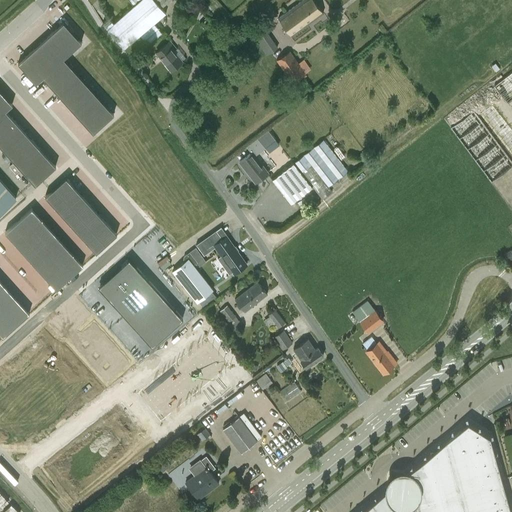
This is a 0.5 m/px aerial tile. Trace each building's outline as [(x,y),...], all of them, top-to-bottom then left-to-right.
[(155,23),(161,17),(165,14),(168,11),(163,6),(170,0),(129,0),(134,4),(115,21),(110,16),(103,23),(108,28),(125,48),(126,48),(140,35),(150,45),(164,33),(155,23)] [(313,0),(302,0),(279,18),(292,36),(323,12),(313,0)] [(115,115),(65,59),(83,43),(65,23),(19,64),(37,84),(44,78),(94,134),(115,115)] [(255,39),(267,55),(278,47),(267,31),(255,39)] [(156,52),(170,71),(182,62),(173,50),(176,48),(170,41),(156,52)] [(276,60),(293,85),(307,75),(290,51),(276,60)] [(511,68),(489,83),(500,100),(511,92),(511,68)] [(12,104),(0,90),(0,145),(35,185),(56,166),(6,110),(12,104)] [(476,109),(451,127),(491,183),(497,179),(509,196),(511,193),(511,120),(498,101),(479,114),(476,109)] [(292,203),(313,186),(323,199),(333,191),(329,186),(349,171),(324,139),(294,162),(273,179),(292,203)] [(240,162),(255,182),(268,173),(255,155),(252,152),(251,153),(240,162)] [(66,177),(45,196),(96,252),(117,233),(66,177)] [(0,212),(16,198),(0,179),(0,212)] [(32,208),(5,232),(56,289),(83,264),(32,208)] [(234,273),(246,264),(226,236),(222,239),(216,230),(196,244),(204,255),(215,247),(221,255),(217,257),(229,274),(233,271),(234,273)] [(171,270),(196,302),(213,289),(194,264),(197,261),(189,251),(183,256),(185,259),(171,270)] [(152,345),(183,318),(129,259),(99,286),(152,345)] [(222,285),(228,278),(211,263),(205,270),(222,285)] [(0,333),(3,337),(29,313),(0,279),(0,333)] [(245,311),(267,293),(258,281),(235,299),(245,311)] [(240,321),(236,315),(227,305),(221,311),(228,321),(227,322),(232,328),(240,321)] [(285,322),(276,309),(269,314),(279,328),(285,322)] [(384,320),(375,309),(360,321),(368,332),(384,320)] [(135,362),(95,317),(67,342),(108,387),(135,362)] [(283,350),(293,342),(284,330),(274,337),(283,350)] [(302,360),(307,367),(324,355),(318,347),(316,349),(308,338),(294,348),(302,360)] [(209,339),(138,394),(160,423),(232,368),(209,339)] [(366,350),(384,373),(394,365),(377,342),(366,350)] [(273,383),(266,374),(257,381),(264,390),(273,383)] [(280,389),(286,400),(302,390),(296,379),(280,389)] [(222,428),(241,452),(257,439),(239,416),(222,428)] [(392,480),(390,486),(358,511),(511,511),(491,440),(490,437),(488,434),(485,432),(476,426),(473,425),(469,424),(465,424),(462,426),(403,475),(398,475),(397,474),(396,474),(395,474),(394,474),(393,474),(393,475),(392,475),(392,476),(391,477),(391,478),(391,479),(392,480)] [(185,482),(198,499),(219,482),(209,469),(214,466),(206,456),(200,460),(205,466),(185,482)] [(162,471),(171,464),(165,457),(157,464),(162,471)]
